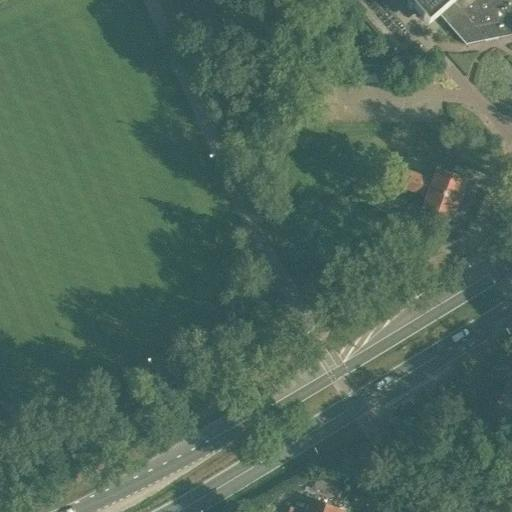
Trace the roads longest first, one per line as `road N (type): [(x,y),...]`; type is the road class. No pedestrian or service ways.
road 1 (secondary): [(511,259),(96,511)]
road 2 (secondary): [(178,511),(511,303)]
